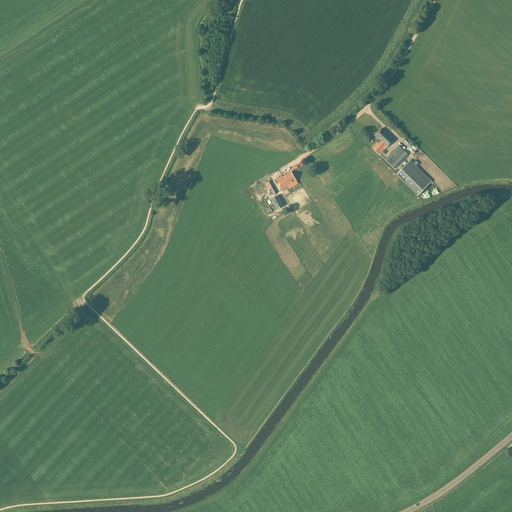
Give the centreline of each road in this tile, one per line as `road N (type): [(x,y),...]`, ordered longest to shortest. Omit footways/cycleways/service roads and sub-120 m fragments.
road 1 (track): [(433,0),(365,108),(258,185)]
road 2 (tertiary): [(404,511),(511,429)]
